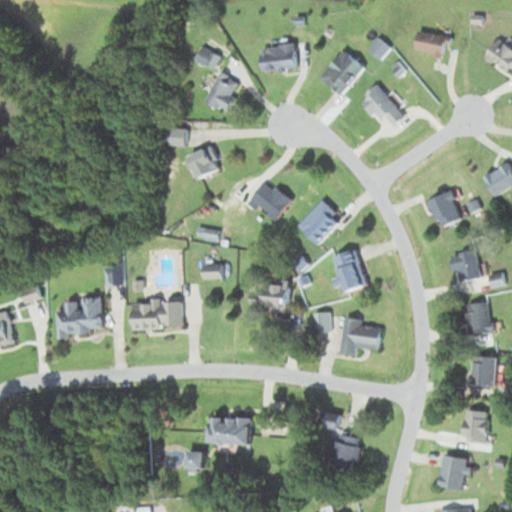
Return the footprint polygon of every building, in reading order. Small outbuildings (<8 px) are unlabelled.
[(414,47),(445,55),(450,35),(419,28),(414,47)] [(511,47),(501,36),(485,52),(506,72),(511,66),(511,47)] [(296,68),(296,43),(261,43),(261,68),(296,68)] [(339,92),(364,67),(345,48),(320,72),(339,92)] [(224,110),(241,82),(220,70),(204,98),(224,110)] [(406,115),(376,83),(360,97),(380,118),(385,114),(395,125),(406,115)] [(168,143),(186,143),(186,125),(168,125),(168,143)] [(188,154),(198,176),(218,168),(208,145),(188,154)] [(511,183),(511,168),(506,161),(484,177),(497,194),(511,183)] [(291,200),(268,177),(250,196),(273,218),(291,200)] [(426,203),(444,227),(463,212),(446,189),(426,203)] [(342,217),(323,198),(298,223),(317,243),(342,217)] [(334,255),(346,290),(366,283),(354,248),(334,255)] [(451,255),(459,280),(474,275),(466,250),(451,255)] [(222,277),(222,262),(203,262),(203,277),(222,277)] [(263,307),(288,307),(288,280),(263,280),(263,307)] [(58,333),(104,332),(102,296),(65,298),(65,309),(57,309),(58,333)] [(133,301),(133,327),(181,326),(181,300),(133,301)] [(468,333),(494,333),(494,318),(488,318),(488,301),(468,301),(468,333)] [(0,344),(14,342),(8,310),(0,311),(0,344)] [(339,351),(356,354),(356,347),(379,350),(382,326),(360,323),(361,317),(345,315),(339,351)] [(496,353),(472,353),(472,385),(496,385),(496,353)] [(487,439),(487,409),(464,409),(464,439),(487,439)] [(209,415),(209,441),(249,441),(249,415),(209,415)] [(356,468),(359,432),(333,430),(329,466),(356,468)] [(203,449),(187,449),(187,467),(203,467),(203,449)] [(466,455),(441,455),(441,486),(466,486),(466,455)]
